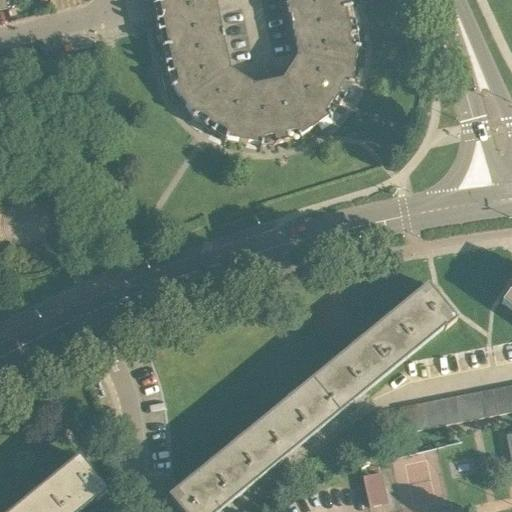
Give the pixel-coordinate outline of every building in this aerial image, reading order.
[(155,22),(157,32),(161,49),(222,36),(215,0),(214,0),(184,0),(158,5),(160,12),(162,20),(155,22)] [(352,9),(349,0),(285,0),(290,22),(352,9)] [(361,51),(352,9),(290,22),(297,57),(354,68),(357,50),(361,51)] [(222,36),(161,49),(170,91),(173,90),(182,104),(230,71),(222,36)] [(297,57),(282,81),(315,128),(329,119),(330,122),(354,85),(351,85),(354,68),(297,57)] [(243,143),(254,87),(230,71),(182,104),(192,118),(189,120),(226,144),(227,140),(243,143)] [(282,81),(254,87),(243,143),(260,146),(260,150),(302,141),(301,138),(315,128),(282,81)] [(168,499),(178,511),(224,511),(456,322),(427,287),(168,499)] [(511,312),(511,287),(501,304),(511,312)] [(511,386),(502,389),(507,415),(511,413),(511,386)] [(491,391),(496,417),(507,415),(502,389),(491,391)] [(479,393),(484,419),(496,417),(491,391),(479,393)] [(473,421),(484,419),(479,393),(467,396),(473,421)] [(456,398),(461,424),(473,421),(467,396),(456,398)] [(444,400),(449,426),(461,424),(456,398),(444,400)] [(438,428),(449,426),(444,400),(433,402),(438,428)] [(421,405),(426,431),(438,428),(433,402),(421,405)] [(415,433),(426,431),(421,405),(410,407),(415,433)] [(410,407),(398,409),(403,435),(415,433),(410,407)] [(107,494),(77,458),(10,511),(73,511),(91,498),(95,503),(107,494)] [(386,506),(380,475),(362,479),(369,510),(386,506)]
